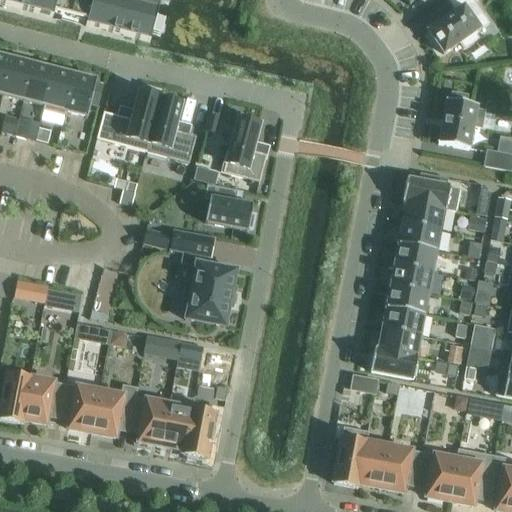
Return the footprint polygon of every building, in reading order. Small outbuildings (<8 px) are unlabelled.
[(0,0),(0,6),(52,19),(53,16),(86,24),(85,28),(149,45),(160,0),(0,0)] [(456,13),(427,33),(443,56),(460,45),(464,50),(480,39),(476,34),(488,25),(473,4),(477,0),(449,0),(448,1),(456,13)] [(12,60),(0,57),(0,97),(2,98),(12,60)] [(33,65),(12,60),(2,98),(23,104),(33,65)] [(33,65),(23,104),(44,109),(54,71),(33,65)] [(75,76),(54,71),(44,109),(43,113),(64,118),(65,114),(75,76)] [(65,114),(64,118),(64,119),(66,114),(87,120),(90,108),(90,107),(98,109),(103,88),(102,88),(96,86),(97,82),(75,76),(65,114)] [(103,115),(96,142),(145,155),(160,101),(155,100),(156,96),(143,93),(142,96),(138,95),(131,122),(103,115)] [(450,103),(446,102),(437,146),(468,152),(470,141),(473,129),(477,130),(481,130),(482,122),(484,113),(476,112),(476,108),(465,106),(467,98),(451,95),(450,103)] [(145,155),(188,166),(195,139),(175,134),(182,107),(178,106),(178,102),(165,99),(164,102),(160,101),(145,155)] [(4,119),(0,134),(14,137),(18,122),(4,119)] [(237,121),(223,175),(259,185),(266,158),(253,154),(260,127),(256,126),(256,123),(243,119),(242,123),(237,121)] [(30,128),(27,141),(35,143),(37,143),(40,131),(30,128)] [(40,131),(37,143),(43,145),(47,146),(50,133),(40,131)] [(511,161),(511,158),(500,156),(487,154),(484,168),(510,173),(511,166),(511,161)] [(197,170),(193,183),(209,187),(213,175),(197,170)] [(213,175),(209,187),(214,189),(218,176),(213,175)] [(416,175),(414,183),(441,188),(443,180),(416,175)] [(406,181),(402,204),(406,205),(443,212),(445,213),(454,214),(459,193),(449,191),(449,190),(441,188),(414,183),(406,181)] [(209,202),(204,225),(248,234),(248,231),(252,231),(254,217),(251,217),(253,208),(235,205),(237,193),(214,189),(209,187),(206,187),(203,201),(209,202)] [(123,193),(119,206),(131,210),(134,196),(123,193)] [(496,209),(494,221),(504,223),(505,223),(509,203),(498,201),(496,209)] [(443,212),(406,205),(402,226),(439,234),(443,212)] [(486,220),(488,208),(478,206),(476,218),(486,220)] [(469,218),(467,232),(483,235),(486,222),(469,218)] [(494,221),(490,242),(501,244),(505,223),(504,223),(494,221)] [(439,234),(402,226),(398,247),(435,254),(439,234)] [(146,233),(142,246),(166,252),(169,239),(146,233)] [(213,242),(172,234),(169,252),(184,255),(182,265),(195,268),(192,285),(187,284),(183,301),(189,302),(185,320),(185,322),(187,323),(187,322),(223,329),(222,329),(225,330),(225,327),(228,310),(230,311),(231,308),(230,308),(233,295),(234,292),(231,292),(235,275),(236,273),(233,272),(233,273),(205,267),(207,259),(210,260),(213,242)] [(469,244),(466,259),(478,262),(481,246),(469,244)] [(435,254),(398,247),(394,268),(431,275),(435,254)] [(487,254),(486,263),(496,265),(497,265),(498,257),(487,254)] [(486,263),(484,274),(494,276),(496,265),(486,263)] [(431,275),(394,268),(390,288),(427,296),(431,275)] [(465,270),(463,281),(474,283),(476,272),(465,270)] [(29,287),(26,301),(44,304),(46,291),(29,287)] [(461,287),(459,301),(472,304),(475,290),(461,287)] [(427,296),(390,288),(386,309),(423,316),(427,296)] [(46,305),(46,308),(55,310),(58,295),(48,293),(46,305)] [(476,294),(474,305),(485,307),(487,296),(476,294)] [(460,304),(458,316),(469,318),(471,306),(460,304)] [(474,305),(472,316),(484,319),(486,307),(485,307),(474,305)] [(423,316),(386,309),(382,330),(419,337),(423,316)] [(91,312),(88,322),(92,323),(106,326),(108,317),(91,312)] [(76,326),(74,339),(87,341),(89,329),(76,326)] [(456,326),(454,338),(463,340),(465,327),(456,326)] [(378,352),(415,359),(419,337),(382,330),(378,352)] [(111,333),(108,347),(121,349),(124,336),(111,333)] [(472,338),(470,348),(482,350),(484,340),(472,338)] [(143,353),(143,356),(155,358),(156,355),(158,342),(146,340),(143,353)] [(179,356),(190,358),(201,360),(203,351),(192,349),(192,348),(180,346),(179,356)] [(449,349),(446,365),(458,368),(461,352),(449,349)] [(203,351),(201,360),(213,362),(215,353),(203,351)] [(415,359),(378,352),(374,351),(369,374),(413,382),(417,359),(415,359)] [(455,380),(457,368),(448,366),(446,378),(455,380)] [(474,383),(476,372),(466,370),(464,381),(474,383)] [(0,422),(21,426),(30,380),(6,376),(0,407),(0,422)] [(507,376),(502,399),(511,401),(511,378),(509,377),(507,376)] [(374,396),(376,384),(353,379),(350,392),(374,396)] [(30,380),(21,426),(22,427),(23,423),(45,427),(48,412),(59,414),(64,387),(30,380)] [(397,398),(399,388),(387,386),(385,395),(397,398)] [(64,387),(59,414),(70,416),(67,432),(91,436),(99,394),(64,387)] [(99,394),(91,436),(115,441),(118,425),(129,427),(136,391),(122,388),(120,398),(99,394)] [(136,391),(129,427),(140,429),(137,445),(161,449),(169,407),(135,401),(137,391),(136,391)] [(455,398),(453,411),(466,414),(468,401),(455,398)] [(169,407),(161,449),(182,453),(181,457),(182,457),(191,411),(169,407)] [(191,411),(182,457),(206,462),(215,416),(191,411)] [(356,490),(367,435),(343,430),(332,486),(356,490)] [(367,435),(356,490),(357,491),(358,487),(379,491),(387,449),(366,445),(368,435),(367,435)] [(387,449),(379,491),(403,496),(406,480),(417,482),(422,455),(387,449)] [(422,455),(417,482),(428,484),(425,500),(448,504),(458,452),(457,452),(455,462),(422,455)] [(458,452),(448,504),(472,509),(475,493),(486,495),(493,459),(482,457),(458,452)] [(493,459),(486,495),(497,497),(494,511),(511,511),(511,472),(505,471),(507,461),(493,459)]
